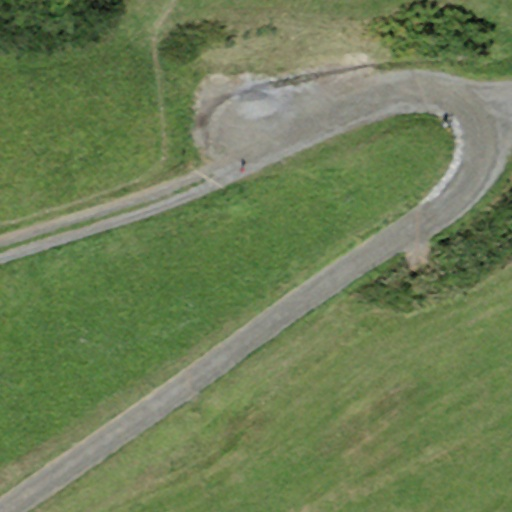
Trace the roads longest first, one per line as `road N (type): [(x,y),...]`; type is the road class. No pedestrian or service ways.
road 1 (track): [(21,511),(459,194),(483,123)]
road 2 (track): [(0,261),(174,200),(405,95),(483,123)]
